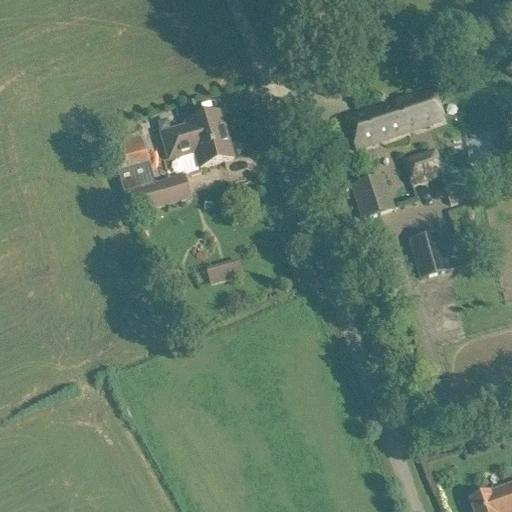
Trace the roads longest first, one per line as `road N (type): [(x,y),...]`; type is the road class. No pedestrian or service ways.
road 1 (unclassified): [(416,511),(285,156),(284,130),(335,0)]
road 2 (track): [(284,130),(230,0)]
